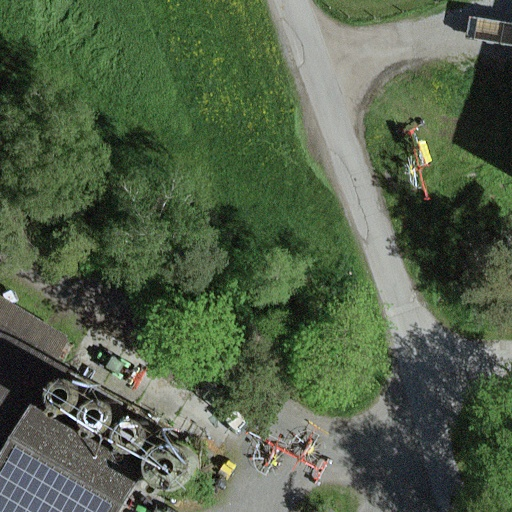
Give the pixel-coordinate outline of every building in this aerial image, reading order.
[(488,83),(463,76),(445,136),(470,143),(488,83)] [(0,511),(123,511),(147,472),(31,403),(71,337),(0,295),(0,511)] [(59,414),(65,415),(70,414),(75,412),(79,407),(81,402),(82,396),(80,391),(77,386),(72,383),(67,381),(61,381),(56,383),(51,387),(48,392),(47,397),(48,403),(50,408),(54,412),(59,414)] [(93,435),(98,436),(104,435),(109,432),(113,428),(115,422),(115,417),(114,411),(111,407),(106,403),(101,402),(95,402),(89,404),(85,407),(82,412),(81,418),(82,423),(84,428),(88,432),(93,435)] [(126,455),(132,456),(138,455),(143,452),(147,448),(149,443),(149,437),(148,432),(144,427),(140,424),(134,422),(128,422),(123,424),(119,428),(116,433),(115,438),(115,444),(118,449),(121,453),(126,455)] [(156,486),(163,491),(171,493),(179,492),(186,488),(192,483),(195,475),(196,467),(195,459),(190,453),(184,447),(177,445),(169,444),(161,447),(155,451),(150,457),(148,465),(148,473),(151,480),(156,486)]
